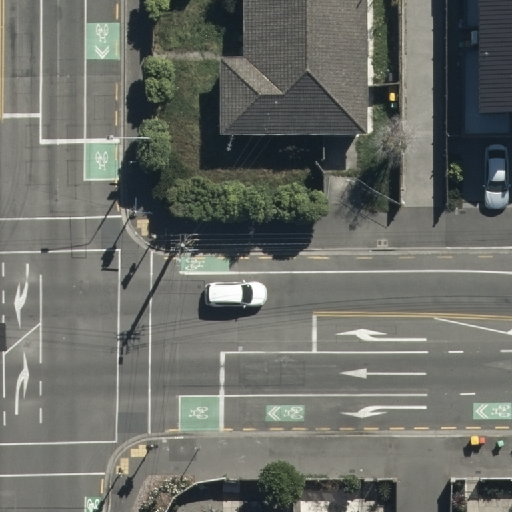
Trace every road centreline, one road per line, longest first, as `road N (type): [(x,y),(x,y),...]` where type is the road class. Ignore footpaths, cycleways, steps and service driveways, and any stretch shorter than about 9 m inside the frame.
road 1 (tertiary): [(14,361),(511,353)]
road 2 (tertiary): [(17,0),(14,361)]
road 3 (tertiary): [(14,361),(15,511)]
